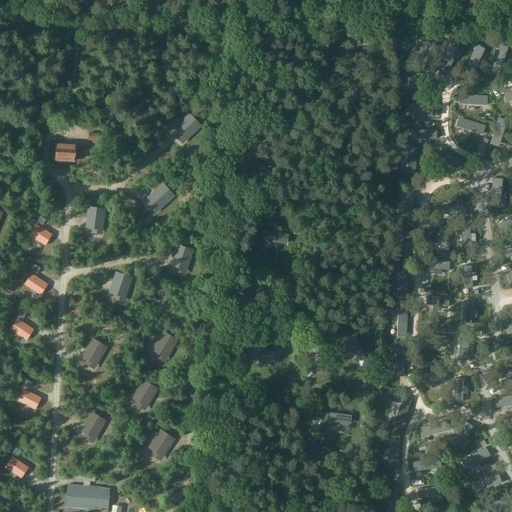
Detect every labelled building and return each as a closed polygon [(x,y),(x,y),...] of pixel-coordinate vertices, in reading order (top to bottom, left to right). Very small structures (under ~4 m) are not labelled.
[(424,72),(435,45),(425,42),(415,68),(424,72)] [(449,74),(460,47),(451,44),(440,70),(449,74)] [(499,74),(510,48),(501,44),(490,71),(499,74)] [(475,75),(486,49),(477,45),(466,71),(475,75)] [(438,79),(409,76),(408,86),(436,89),(438,79)] [(489,94),(461,92),(460,102),(488,104),(489,94)] [(437,106),(409,105),(409,115),(437,116),(437,106)] [(175,129),(185,139),(200,126),(190,115),(175,129)] [(487,125),(460,115),(457,125),(483,134),(487,125)] [(501,146),(510,119),(500,116),(492,143),(501,146)] [(438,127),(410,128),(410,138),(438,136),(438,127)] [(100,141),(100,134),(89,133),(88,140),(100,141)] [(407,143),(406,172),(416,172),(417,144),(407,143)] [(55,160),(74,161),(75,145),(56,144),(55,160)] [(467,161),(443,145),(438,154),(461,169),(467,161)] [(501,206),(504,177),(494,177),(492,205),(501,206)] [(173,196),(163,185),(148,198),(158,209),(173,196)] [(405,188),(404,217),(414,217),(415,189),(405,188)] [(440,200),(440,209),(462,210),(463,201),(440,200)] [(104,209),(89,208),(86,227),(101,229),(104,209)] [(511,213),(499,221),(504,230),(511,225),(511,213)] [(470,226),(461,227),(464,249),(473,248),(470,226)] [(452,228),(443,227),(442,249),(451,250),(452,228)] [(402,228),(401,257),(411,257),(412,229),(402,228)] [(285,237),(265,234),(265,241),(285,243),(285,237)] [(511,244),(503,247),(506,256),(511,254),(511,244)] [(192,250),(177,246),(171,265),(185,269),(192,250)] [(429,261),(429,270),(451,271),(451,262),(429,261)] [(471,263),(462,264),(465,285),(473,284),(471,263)] [(400,268),(398,297),(408,297),(410,269),(400,268)] [(116,273),(110,292),(124,297),(130,278),(116,273)] [(429,295),(428,304),(450,305),(451,296),(429,295)] [(472,301),(463,300),(462,322),(471,323),(472,301)] [(399,307),(398,335),(408,336),(409,307),(399,307)] [(166,358),(177,340),(163,332),(152,350),(166,358)] [(426,334),(426,343),(448,344),(448,335),(426,334)] [(471,335),(462,335),(461,357),(470,357),(471,335)] [(106,347),(92,339),(81,358),(95,366),(106,347)] [(511,344),(505,343),(503,353),(511,354),(511,344)] [(366,351),(366,345),(357,344),(357,348),(344,348),(343,354),(363,354),(363,351),(366,351)] [(275,359),(277,351),(253,345),(251,354),(275,359)] [(396,347),(395,375),(405,375),(406,347),(396,347)] [(511,369),(501,367),(499,377),(511,379),(511,369)] [(423,371),(423,380),(445,381),(445,372),(423,371)] [(465,378),(456,378),(455,400),(464,400),(465,378)] [(146,406),(157,388),(144,381),(133,398),(146,406)] [(511,394),(496,396),(498,406),(511,404),(511,394)] [(403,395),(395,422),(404,425),(413,399),(403,395)] [(94,439),(105,421),(91,413),(81,430),(94,439)] [(346,423),(347,416),(326,413),(324,420),(346,423)] [(449,419),(421,425),(423,435),(451,428),(449,419)] [(466,420),(450,443),(458,449),(474,425),(466,420)] [(162,457),(173,440),(160,431),(149,448),(162,457)] [(391,437),(390,466),(400,466),(400,438),(391,437)] [(487,445),(462,459),(467,468),(491,454),(487,445)] [(12,476),(24,463),(12,451),(8,455),(12,459),(4,468),(12,476)] [(441,457),(413,461),(414,471),(442,467),(441,457)] [(500,473),(473,482),(476,492),(503,483),(500,473)] [(101,487),(84,485),(67,484),(65,507),(94,509),(94,506),(108,508),(109,499),(108,499),(108,489),(101,488),(101,487)] [(446,485),(417,488),(419,498),(447,494),(446,485)] [(405,511),(397,489),(388,493),(395,511),(405,511)] [(508,498),(479,502),(481,511),(509,508),(508,498)]
